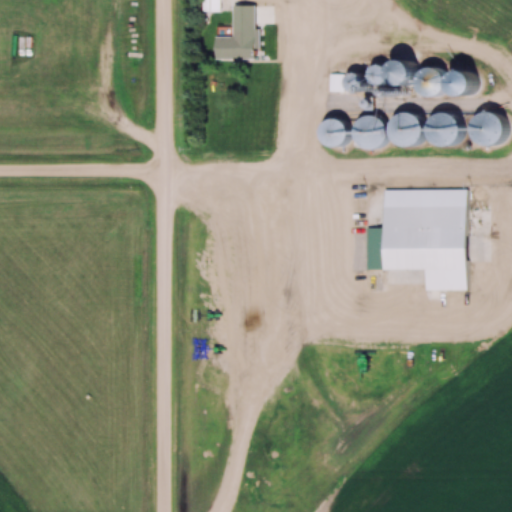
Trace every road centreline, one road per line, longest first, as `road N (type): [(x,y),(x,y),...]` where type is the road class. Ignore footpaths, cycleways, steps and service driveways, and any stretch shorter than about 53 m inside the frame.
road 1 (residential): [(511,171),(0,173)]
road 2 (residential): [(166,511),(165,0)]
